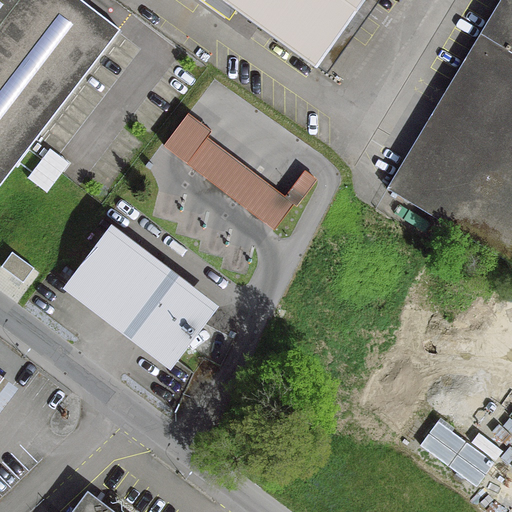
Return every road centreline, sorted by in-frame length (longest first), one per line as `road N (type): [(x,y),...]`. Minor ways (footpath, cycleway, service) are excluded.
road 1 (residential): [(191,450),(286,283),(331,178)]
road 2 (residential): [(0,301),(128,397)]
road 3 (residential): [(128,397),(25,511)]
